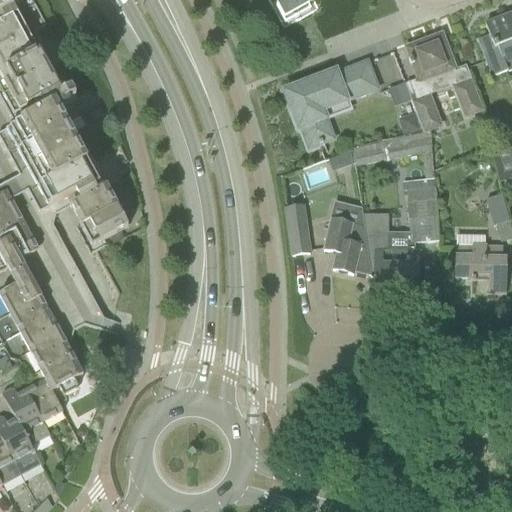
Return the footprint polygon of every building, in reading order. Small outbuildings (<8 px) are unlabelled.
[(0,0),(0,274),(5,272),(15,289),(0,296),(0,345),(9,361),(9,362),(17,364),(29,383),(30,379),(39,374),(40,374),(56,404),(76,393),(77,390),(73,382),(82,378),(121,295),(98,253),(103,250),(100,245),(127,230),(105,190),(101,193),(57,112),(75,103),(70,95),(67,96),(41,49),(34,35),(38,33),(45,29),(34,8),(30,1),(29,0),(0,0)] [(274,0),(278,7),(275,9),(282,22),(307,8),(306,6),(317,0),(274,0)] [(511,16),(483,27),(488,38),(477,42),(491,79),(506,74),(507,75),(511,72),(511,16)] [(454,72),(447,55),(440,37),(420,44),(419,43),(408,47),(408,49),(405,50),(409,61),(408,62),(421,99),(428,96),(429,98),(450,89),(463,121),(471,118),(473,124),(484,120),(464,68),(454,72)] [(377,95),(373,83),(366,65),(335,77),(334,74),(294,89),(295,91),(294,92),(292,93),(290,95),(289,97),(288,98),(288,100),(288,103),(288,105),(288,107),(298,131),(300,130),(308,151),(333,141),(326,124),(327,123),(327,122),(348,113),(346,107),(377,95)] [(441,130),(429,98),(428,96),(421,99),(409,103),(422,137),(441,130)] [(402,139),(418,133),(412,116),(396,122),(402,139)] [(422,137),(351,152),(351,153),(353,164),(353,165),(354,167),(420,152),(423,182),(400,185),(401,195),(404,195),(408,236),(409,247),(414,246),(437,244),(428,136),(422,137)] [(497,185),(511,181),(511,144),(489,150),(497,185)] [(351,153),(342,156),(346,167),(353,164),(351,153)] [(495,229),(510,225),(502,198),(487,202),(495,229)] [(291,259),(309,257),(302,208),(284,211),(291,259)] [(387,218),(362,217),(364,230),(371,269),(372,278),(374,278),(373,295),(397,295),(401,303),(414,295),(416,295),(416,275),(417,267),(420,267),(420,254),(417,254),(413,254),(386,253),(387,236),(387,218)] [(330,221),(322,254),(335,257),(331,273),(352,278),(353,276),(372,281),(372,278),(371,269),(364,230),(352,227),(330,221)] [(484,250),(484,249),(471,249),(471,250),(454,250),(454,281),(471,281),(471,284),(474,284),(474,281),(487,281),(487,296),(505,296),(505,261),(501,261),(501,250),(484,250)] [(4,359),(0,360),(0,374),(10,369),(4,359)] [(55,404),(56,404),(40,374),(39,374),(30,379),(29,383),(32,389),(25,393),(43,425),(61,416),(55,404)] [(16,398),(13,392),(9,391),(2,395),(1,398),(14,422),(28,449),(30,449),(49,438),(42,426),(43,425),(25,393),(16,398)] [(6,426),(2,420),(0,419),(0,441),(20,477),(39,467),(30,449),(28,449),(14,422),(6,426)] [(0,486),(1,488),(20,477),(0,441),(0,486)] [(59,502),(65,487),(56,483),(52,492),(59,502)] [(50,511),(50,510),(45,502),(37,510),(38,511),(50,511)]
